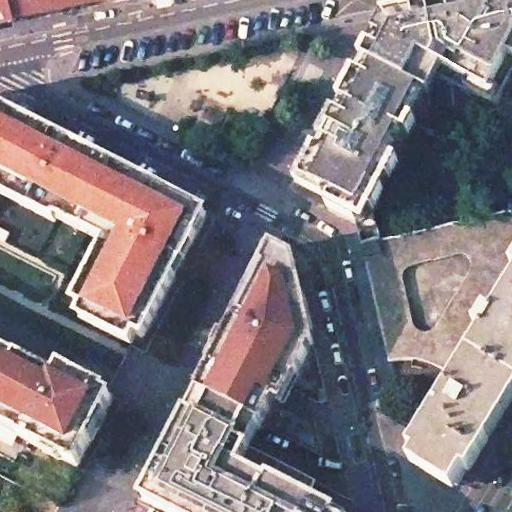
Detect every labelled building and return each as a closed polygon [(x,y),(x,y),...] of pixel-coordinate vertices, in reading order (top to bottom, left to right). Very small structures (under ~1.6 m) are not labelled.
[(0,0),(0,22),(21,18),(17,0),(0,0)] [(81,4),(91,2),(101,0),(17,0),(21,18),(81,4)] [(511,0),(469,0),(425,9),(384,18),(314,155),(294,193),(316,204),(358,225),(359,231),(378,227),(374,214),(392,182),(402,164),(398,162),(433,99),(457,112),(454,88),(498,108),(505,94),(510,96),(511,91),(511,0)] [(193,246),(208,217),(58,139),(0,109),(0,180),(9,185),(3,197),(23,208),(21,210),(40,221),(45,211),(109,246),(107,251),(116,255),(112,263),(88,310),(83,320),(132,346),(137,336),(144,340),(176,278),(183,264),(193,246)] [(0,180),(0,195),(3,197),(9,185),(0,180)] [(23,208),(3,197),(2,200),(21,210),(23,208)] [(381,240),(362,245),(366,260),(390,362),(404,360),(413,360),(421,361),(432,364),(439,366),(447,371),(511,264),(511,212),(509,210),(381,240)] [(109,246),(45,211),(40,221),(51,227),(80,243),(101,254),(103,249),(107,251),(109,246)] [(361,239),(362,245),(381,240),(378,227),(359,231),(361,239)] [(294,261),(274,250),(256,285),(229,340),(222,352),(196,403),(189,417),(145,501),(165,511),(313,511),(305,508),(308,501),(317,482),(252,449),(258,436),(264,426),(276,400),(285,404),(293,387),(291,386),(297,376),(314,343),(294,261)] [(88,310),(112,263),(103,259),(101,262),(79,305),(88,310)] [(483,334),(411,451),(417,455),(414,459),(457,485),(511,396),(511,286),(494,316),(488,312),(477,330),(483,334)] [(222,352),(229,340),(222,336),(215,348),(222,352)] [(0,427),(79,468),(80,468),(114,403),(104,397),(105,393),(92,387),(82,382),(77,393),(56,383),(0,354),(0,427)] [(62,371),(56,383),(77,393),(82,382),(62,371)] [(329,511),(308,501),(305,508),(313,511),(329,511)]
